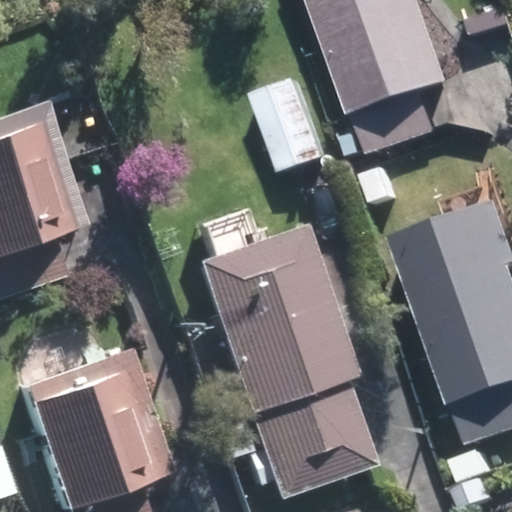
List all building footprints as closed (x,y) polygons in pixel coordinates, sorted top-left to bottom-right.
[(327,0),(368,119),(466,87),(436,0),(327,0)] [(307,83),(266,97),(293,171),(334,157),(307,83)] [(439,102),(370,124),(380,155),(449,133),(439,102)] [(47,122),(0,135),(0,256),(81,233),(47,122)] [(511,207),(415,240),(485,448),(511,439),(511,207)] [(311,233),(206,267),(282,503),(387,470),(311,233)] [(129,351),(23,385),(64,511),(69,511),(171,479),(129,351)]
